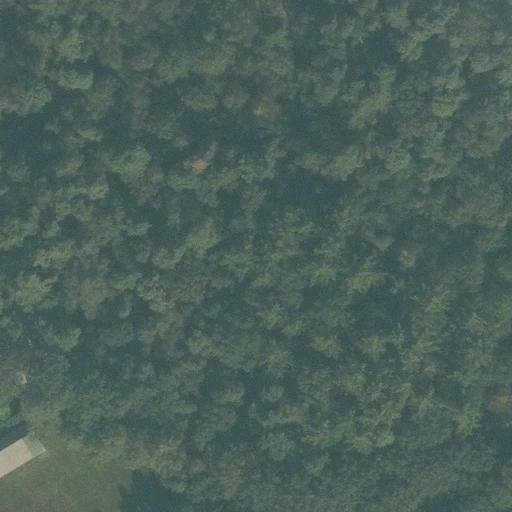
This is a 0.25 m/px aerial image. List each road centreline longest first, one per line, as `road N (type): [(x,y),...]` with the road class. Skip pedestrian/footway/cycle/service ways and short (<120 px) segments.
road 1 (track): [(191,439),(167,422),(0,370)]
road 2 (track): [(363,452),(191,439)]
road 3 (track): [(511,442),(363,452)]
road 4 (track): [(363,452),(255,511)]
